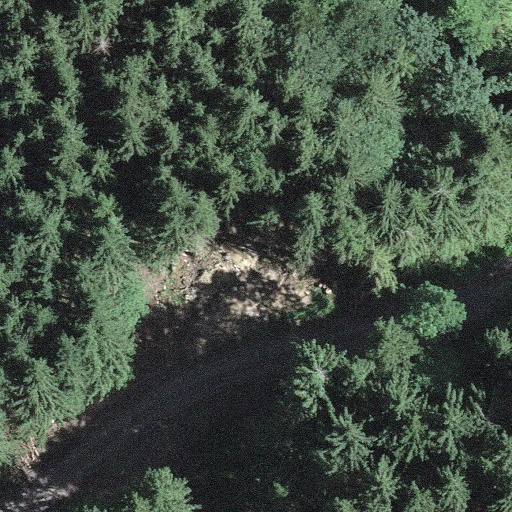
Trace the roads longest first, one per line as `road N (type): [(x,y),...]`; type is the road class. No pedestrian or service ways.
road 1 (track): [(147,440),(270,375),(479,316),(511,298)]
road 2 (track): [(27,511),(147,440)]
